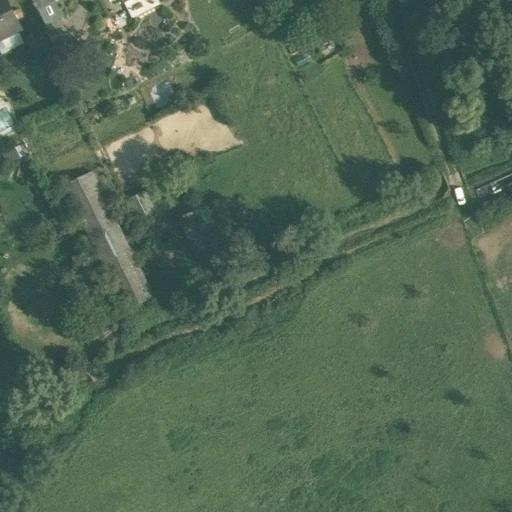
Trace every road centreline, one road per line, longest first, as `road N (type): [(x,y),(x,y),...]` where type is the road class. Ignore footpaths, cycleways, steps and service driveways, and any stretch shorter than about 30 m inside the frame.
road 1 (track): [(461,199),(149,349),(0,496)]
road 2 (track): [(388,0),(465,211),(511,190)]
